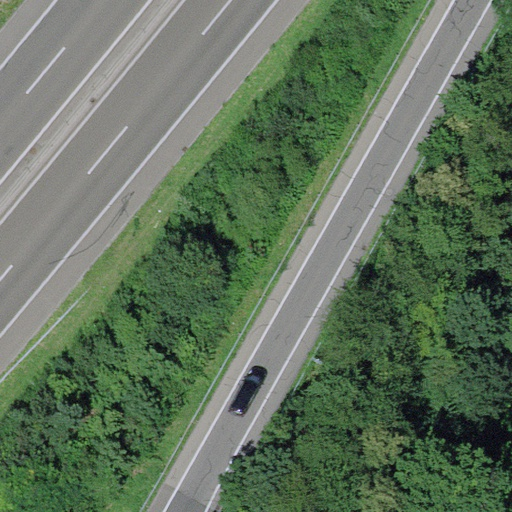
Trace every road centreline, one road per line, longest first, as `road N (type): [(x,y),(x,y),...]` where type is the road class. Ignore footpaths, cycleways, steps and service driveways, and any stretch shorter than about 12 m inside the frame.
road 1 (motorway): [(197,511),(473,0)]
road 2 (motorway): [(0,271),(222,0)]
road 3 (motorway): [(100,0),(0,125)]
